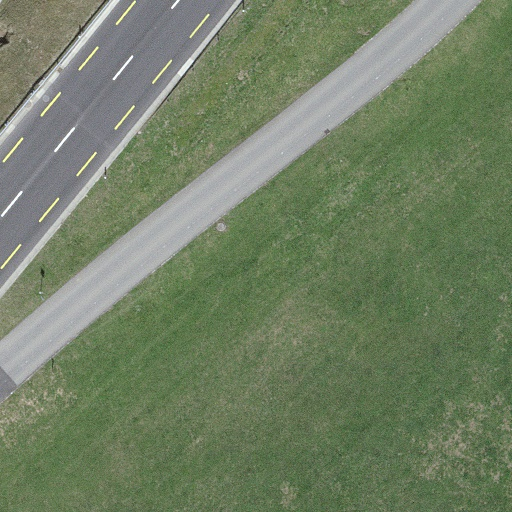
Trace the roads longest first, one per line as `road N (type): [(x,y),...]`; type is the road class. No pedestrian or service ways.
road 1 (primary): [(0,374),(453,0)]
road 2 (primary): [(0,219),(179,0)]
